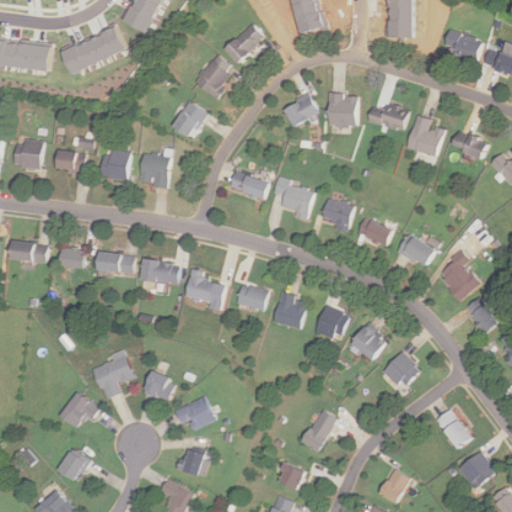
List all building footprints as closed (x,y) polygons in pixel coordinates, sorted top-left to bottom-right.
[(134,0),(125,18),(151,31),(166,0),(134,0)] [(296,0),(327,0),(335,19),(307,28),(296,0)] [(393,0),(418,0),(420,31),(395,32),(393,0)] [(246,64),(272,38),(258,24),(232,50),(246,64)] [(129,51),(78,74),(67,48),(117,25),(129,51)] [(484,41),(457,33),(451,53),(478,61),(484,41)] [(52,70),(0,64),(0,38),(55,45),(52,70)] [(511,76),(511,56),(491,48),(484,65),(511,76)] [(225,86),(239,70),(223,55),(201,80),(224,101),(232,92),(225,86)] [(284,109),(295,128),(320,112),(309,94),(284,109)] [(358,127),(359,95),(330,95),(329,126),(358,127)] [(198,138),(215,114),(197,101),(180,125),(198,138)] [(404,131),(409,111),(374,103),(370,124),(404,131)] [(408,150),(438,158),(446,130),(431,126),(433,120),(418,116),(408,150)] [(451,146),(480,161),(489,145),(459,130),(451,146)] [(11,136),(0,134),(0,161),(8,163),(11,136)] [(96,148),(97,135),(81,135),(80,147),(96,148)] [(24,140),(21,167),(48,170),(50,143),(24,140)] [(86,175),(89,153),(61,149),(58,171),(86,175)] [(129,179),(133,152),(107,149),(104,176),(129,179)] [(492,164),(511,184),(511,156),(506,150),(492,164)] [(168,186),(172,155),(145,152),(141,182),(168,186)] [(235,189),(271,199),(276,182),(240,172),(235,189)] [(315,216),(321,190),(283,180),(279,193),(291,196),(287,209),(315,216)] [(337,230),(348,233),(357,205),(336,199),(331,215),(341,218),(337,230)] [(389,247),(395,229),(365,219),(359,236),(389,247)] [(427,267),(437,249),(409,235),(400,253),(427,267)] [(52,263),(54,245),(19,241),(17,258),(52,263)] [(67,267),(92,267),(93,249),(67,248),(67,267)] [(464,266),(471,259),(461,251),(438,277),(464,300),(481,281),(464,266)] [(104,270),(139,273),(141,255),(105,252),(104,270)] [(186,263),(151,259),(149,280),(184,283),(186,263)] [(221,303),(224,282),(212,280),(214,272),(197,269),(192,298),(221,303)] [(275,291),(248,283),(242,303),(270,311),(275,291)] [(307,329),(315,300),(287,292),(279,322),(307,329)] [(502,322),(482,296),(467,308),(486,334),(502,322)] [(346,342),(357,315),(331,304),(320,332),(346,342)] [(396,342),(373,323),(357,343),(379,361),(396,342)] [(511,331),(499,340),(511,360),(511,331)] [(113,400),(128,394),(124,384),(140,377),(129,351),(117,356),(119,360),(99,369),(113,400)] [(389,371),(407,390),(427,371),(408,352),(389,371)] [(151,392),(175,402),(183,381),(159,371),(151,392)] [(98,422),(107,407),(84,393),(69,417),(85,427),(91,418),(98,422)] [(222,419),(210,396),(181,411),(188,424),(195,420),(200,430),(222,419)] [(440,419),(461,449),(465,445),(466,445),(467,444),(475,438),(462,419),(461,420),(453,409),(440,419)] [(347,421),(330,410),(309,441),(326,452),(347,421)] [(97,461),(79,449),(65,469),(83,481),(97,461)] [(191,471),(207,476),(213,455),(197,450),(191,471)] [(498,473),(483,451),(460,467),(475,489),(498,473)] [(306,491),(315,473),(294,462),(285,480),(306,491)] [(382,493),(387,496),(386,496),(387,497),(388,497),(399,504),(408,490),(407,490),(414,478),(399,469),(392,480),(391,480),(382,493)] [(167,491),(177,497),(174,502),(193,511),(203,494),(174,479),(167,491)] [(496,497),(500,503),(506,511),(511,511),(511,491),(509,487),(496,497)] [(39,506),(43,511),(77,511),(60,489),(39,506)] [(277,511),(296,511),(300,501),(283,495),(277,511)]
